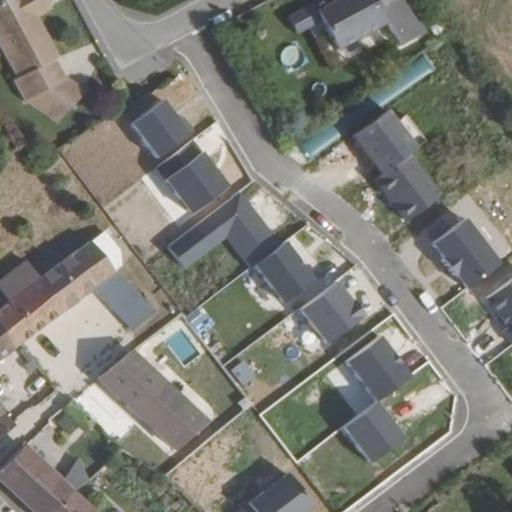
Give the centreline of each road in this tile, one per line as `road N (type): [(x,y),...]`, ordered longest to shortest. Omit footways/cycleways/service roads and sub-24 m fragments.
road 1 (residential): [(388,511),(476,444),(486,419),(482,395),(371,245),(274,161),(183,21)]
road 2 (unknown): [(0,451),(167,306)]
road 3 (residential): [(183,21),(122,53),(94,0)]
